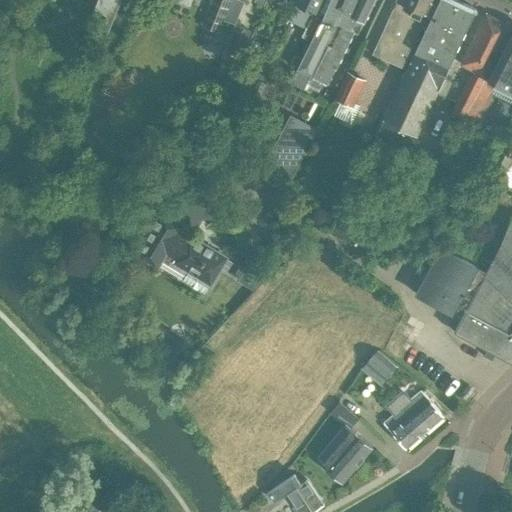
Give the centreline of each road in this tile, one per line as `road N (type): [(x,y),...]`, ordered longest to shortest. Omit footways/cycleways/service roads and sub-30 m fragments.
road 1 (residential): [(490,421),(385,308)]
road 2 (residential): [(453,183),(385,308)]
